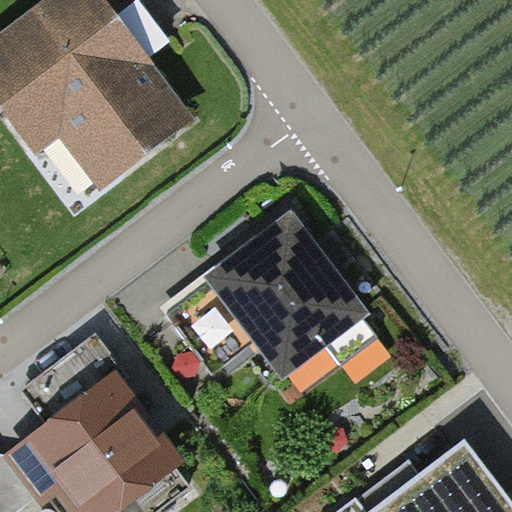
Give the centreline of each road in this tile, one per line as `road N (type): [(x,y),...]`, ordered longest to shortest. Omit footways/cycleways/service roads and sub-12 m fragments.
road 1 (residential): [(309,120),(0,356)]
road 2 (residential): [(309,120),(511,387)]
road 3 (residential): [(218,0),(309,120)]
